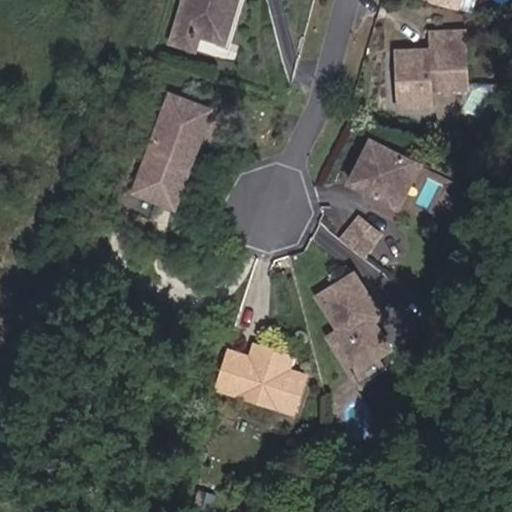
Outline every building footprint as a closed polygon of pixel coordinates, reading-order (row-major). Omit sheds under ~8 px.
[(187,0),(185,14),(209,19),(232,24),(237,0),(187,0)] [(244,27),(250,0),(237,0),(232,24),(244,27)] [(399,32),(403,87),(438,84),(437,66),(473,63),(469,8),(457,9),(459,27),(435,29),(436,35),(426,35),(426,30),(399,32)] [(434,11),(435,29),(459,27),(457,9),(434,11)] [(206,33),(209,19),(185,14),(182,28),(206,33)] [(140,196),(192,211),(223,103),(172,88),(140,196)] [(377,125),(354,164),(393,188),(417,148),(377,125)] [(370,201),(360,214),(381,230),(390,217),(370,201)] [(360,214),(354,222),(374,238),(381,230),(360,214)] [(362,252),(328,277),(352,309),(341,317),(366,351),(403,324),(384,298),(391,292),(362,252)] [(305,336),(268,327),(265,341),(240,335),(232,373),(312,390),(320,354),(302,349),(305,336)]
